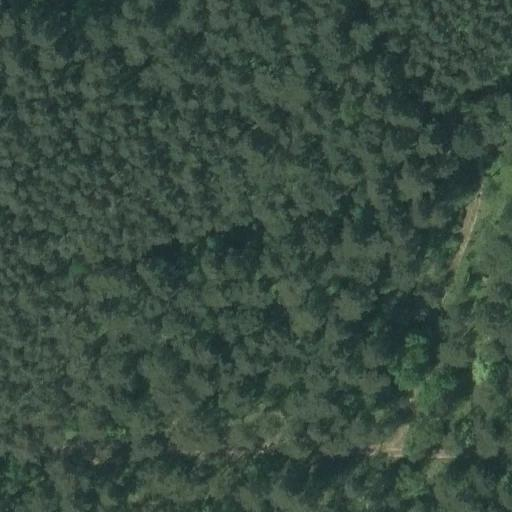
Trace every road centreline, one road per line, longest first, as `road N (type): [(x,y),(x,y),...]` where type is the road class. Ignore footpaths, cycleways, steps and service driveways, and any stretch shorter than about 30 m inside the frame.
road 1 (track): [(370,0),(471,137),(477,185),(390,446)]
road 2 (track): [(0,447),(390,446)]
road 3 (track): [(390,446),(511,445)]
